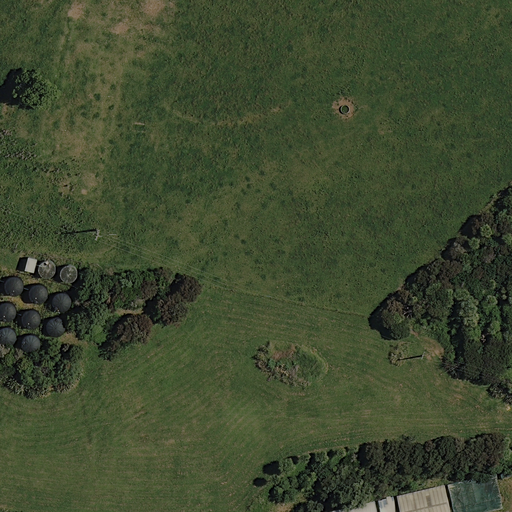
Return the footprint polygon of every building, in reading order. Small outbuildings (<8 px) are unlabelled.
[(37,258),(29,256),(25,269),(34,271),(37,258)] [(41,287),(38,286),(37,286),(35,287),(34,287),(33,288),(32,289),(31,290),(24,287),(24,286),(24,284),(23,283),(22,282),(21,280),(20,279),(19,279),(18,278),(16,278),(15,278),(13,278),(12,279),(10,279),(9,280),(8,281),(8,282),(0,278),(0,283),(7,285),(7,286),(7,287),(7,289),(7,290),(8,291),(9,292),(10,293),(12,294),(13,295),(14,295),(16,295),(17,295),(19,294),(20,293),(21,293),(22,291),(23,291),(30,294),(30,296),(30,297),(31,298),(32,299),(33,300),(34,301),(35,302),(36,302),(38,302),(39,302),(41,302),(42,301),(43,301),(44,300),(45,298),(45,297),(46,296),(46,295),(46,293),(46,292),(45,291),(44,289),(43,288),(42,288),(41,287)] [(67,325),(71,313),(66,311),(67,311),(68,310),(69,309),(70,308),(71,307),(71,305),(71,304),(71,303),(71,301),(70,300),(70,299),(69,298),(68,297),(66,296),(65,296),(64,296),(63,296),(62,296),(61,296),(59,296),(58,297),(57,298),(56,299),(56,301),(55,302),(55,303),(55,305),(56,306),(56,308),(57,308),(51,306),(47,318),(52,320),(51,321),(50,321),(49,323),(49,324),(48,325),(48,326),(48,328),(48,329),(49,331),(49,332),(50,333),(51,334),(53,335),(54,335),(55,335),(57,335),(58,335),(60,334),(61,334),(62,333),(63,332),(63,331),(64,329),(64,328),(64,326),(64,325),(63,324),(67,325)] [(29,336),(28,337),(27,338),(26,339),(25,340),(25,341),(16,338),(16,337),(16,335),(16,334),(16,333),(15,331),(14,330),(13,329),(12,328),(10,328),(9,327),(8,327),(6,327),(6,328),(5,328),(3,329),(2,329),(1,330),(0,332),(0,338),(0,339),(1,340),(2,341),(3,342),(4,343),(5,344),(7,344),(8,344),(10,344),(11,343),(12,343),(13,342),(14,341),(24,345),(24,346),(25,347),(26,349),(27,350),(28,351),(29,352),(30,352),(32,352),(33,352),(35,352),(36,352),(37,351),(39,350),(40,349),(40,348),(41,346),(41,345),(41,343),(41,342),(40,340),(40,339),(39,338),(38,337),(36,336),(35,336),(33,335),(32,335),(30,336),(29,336)] [(449,485),(455,511),(492,511),(506,509),(498,474),(449,485)] [(399,497),(403,511),(453,511),(447,485),(399,497)] [(380,500),(382,511),(398,511),(395,496),(380,500)] [(331,511),(379,511),(377,501),(331,511)]
